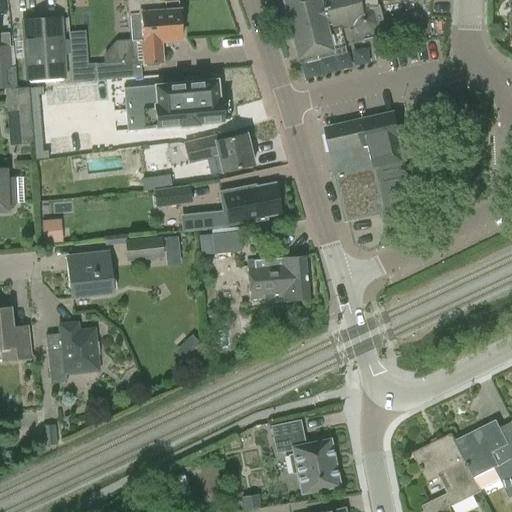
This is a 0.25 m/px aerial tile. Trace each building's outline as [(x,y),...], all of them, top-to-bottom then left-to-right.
[(164,0),(127,0),(131,39),(131,41),(129,41),(130,59),(134,59),(135,65),(135,66),(140,65),(148,65),(148,67),(159,66),(159,64),(161,64),(160,46),(166,46),(166,41),(181,40),(179,10),(178,1),(177,1),(165,2),(164,0)] [(346,53),(343,42),(352,40),(357,42),(378,37),(384,28),(378,6),(376,5),(375,0),(282,0),(297,58),(302,57),(304,63),(346,53)] [(61,18),(21,21),(25,81),(65,78),(61,18)] [(0,73),(11,73),(9,46),(0,46),(0,73)] [(95,82),(103,81),(132,78),(141,77),(140,65),(135,66),(135,65),(125,66),(124,63),(104,65),(94,66),(95,82)] [(216,81),(123,90),(127,131),(180,126),(180,127),(198,126),(198,124),(222,122),(220,100),(218,100),(216,81)] [(28,88),(5,90),(9,146),(33,144),(28,88)] [(43,88),(30,89),(30,97),(39,97),(44,96),(43,88)] [(39,97),(30,97),(31,108),(40,107),(39,97)] [(40,107),(31,108),(33,119),(41,119),(40,107)] [(394,112),(325,128),(346,223),(415,207),(394,112)] [(41,119),(33,119),(34,131),(42,130),(41,119)] [(42,130),(34,131),(35,142),(43,141),(42,130)] [(216,173),(222,172),(253,165),(246,135),(215,142),(213,135),(183,143),(189,164),(212,158),(216,173)] [(43,141),(35,142),(36,153),(45,152),(43,141)] [(45,152),(36,153),(37,161),(50,160),(50,151),(45,152)] [(113,168),(126,167),(125,154),(112,155),(113,168)] [(168,174),(140,178),(142,191),(170,187),(168,174)] [(244,224),(247,223),(267,220),(267,216),(281,214),(275,185),(256,189),(256,187),(219,194),(222,211),(181,215),(180,216),(182,232),(194,231),(208,230),(226,227),(243,223),(244,224)] [(188,186),(153,191),(156,208),(191,203),(188,186)] [(62,241),(62,219),(43,219),(42,240),(62,241)] [(197,232),(200,256),(241,251),(240,232),(211,235),(211,230),(197,232)] [(127,261),(163,258),(161,238),(125,241),(127,261)] [(72,298),(113,293),(108,254),(68,258),(72,298)] [(285,302),(309,300),(305,257),(248,262),(251,300),(265,299),(265,303),(285,302)] [(0,357),(1,363),(31,360),(28,326),(11,327),(9,308),(0,309),(0,357)] [(48,358),(50,384),(66,382),(66,374),(81,372),(81,367),(97,365),(93,331),(77,332),(76,324),(60,326),(62,347),(60,356),(48,358)] [(511,496),(511,433),(505,436),(497,420),(457,440),(482,490),(501,480),(510,497),(511,496)] [(305,445),(301,423),(301,421),(299,421),(299,422),(274,427),(274,426),(273,427),(273,428),(278,451),(278,453),(280,452),(294,449),(295,454),(290,455),(294,473),(299,472),(303,492),(302,492),(303,494),(304,493),(339,486),(341,486),(340,484),(331,441),(331,440),(329,440),(330,440),(305,445)] [(482,492),(482,490),(457,440),(453,434),(414,453),(429,483),(440,477),(441,477),(449,493),(424,506),(426,511),(451,511),(453,511),(451,507),(482,492)]
